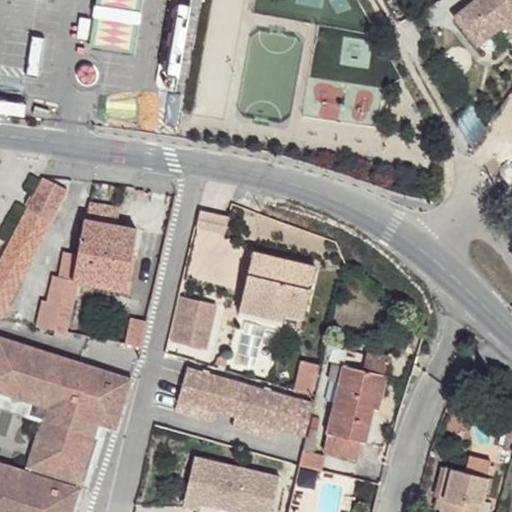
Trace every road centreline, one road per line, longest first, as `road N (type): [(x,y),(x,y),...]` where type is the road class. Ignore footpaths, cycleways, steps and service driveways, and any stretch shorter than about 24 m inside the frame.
road 1 (tertiary): [(472,292),(391,224),(312,188),(0,134)]
road 2 (track): [(430,251),(464,193),(460,157),(372,0)]
road 3 (residential): [(438,378),(394,511)]
